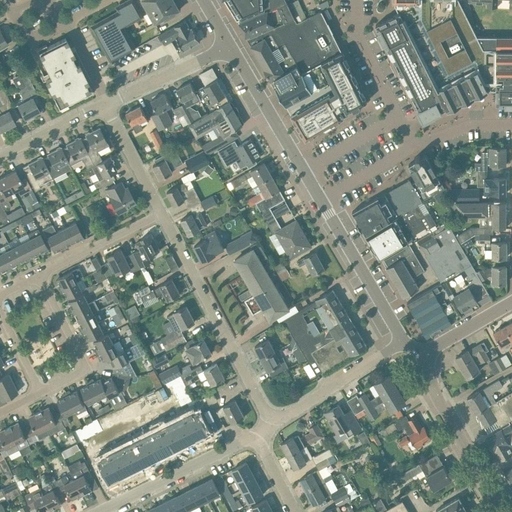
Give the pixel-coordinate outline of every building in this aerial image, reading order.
[(179,10),(173,0),(129,0),(117,7),(120,11),(92,26),(112,61),(130,51),(118,28),(148,11),(155,23),(179,10)] [(265,11),(273,8),(277,6),(283,3),(282,0),(273,0),(272,0),(271,0),(224,0),(237,20),(238,20),(239,22),(243,20),(265,11)] [(327,22),(322,11),(297,22),(295,19),(288,4),(286,0),(283,0),(285,2),(283,3),(277,6),(273,8),(265,11),(243,20),(239,22),(245,35),(246,38),(246,39),(247,39),(250,45),(264,68),(263,68),(270,80),(271,80),(275,86),(274,86),(278,92),(282,91),(286,100),(284,102),(305,139),(344,117),(342,114),(367,101),(332,32),(333,32),(332,30),(331,31),(328,24),(329,24),(328,22),(327,22)] [(305,15),(298,0),(295,0),(288,4),(295,19),(305,15)] [(323,10),(329,7),(328,0),(320,3),(321,6),(323,10)] [(392,0),(392,2),(395,2),(395,5),(399,13),(376,25),(388,50),(389,50),(418,109),(423,120),(442,111),(442,110),(446,108),(448,111),(488,91),(488,90),(496,90),(496,104),(511,104),(511,36),(477,36),(459,0),(392,0)] [(190,29),(185,20),(159,35),(164,45),(171,41),(171,40),(176,37),(183,50),(200,41),(192,28),(190,29)] [(44,77),(57,104),(57,105),(59,110),(69,105),(67,103),(83,95),(84,97),(93,92),(91,87),(90,88),(65,38),(38,51),(49,74),(44,77)] [(17,104),(20,109),(24,118),(39,111),(30,94),(35,91),(25,71),(19,75),(24,86),(18,89),(24,101),(17,104)] [(216,79),(198,90),(199,90),(207,103),(204,105),(206,109),(201,111),(204,115),(229,101),(225,95),(216,79)] [(183,100),(185,103),(187,107),(201,100),(197,93),(196,94),(190,82),(177,89),(182,101),(183,100)] [(166,93),(151,100),(155,109),(158,113),(152,116),(160,131),(173,124),(166,110),(173,106),(170,102),(166,93)] [(234,129),(242,125),(242,123),(243,122),(241,119),(239,119),(239,118),(240,117),(238,113),(236,113),(238,111),(236,108),(233,108),(234,106),(232,103),(230,103),(229,101),(204,115),(194,121),(189,124),(196,137),(212,128),(217,137),(202,145),(207,154),(238,136),(234,129)] [(185,103),(179,106),(184,115),(188,124),(189,124),(194,121),(187,107),(185,103)] [(0,130),(14,123),(10,114),(8,111),(4,104),(0,106),(0,130)] [(147,119),(145,115),(140,106),(126,113),(136,133),(142,129),(139,123),(147,119)] [(179,106),(174,109),(178,117),(183,115),(184,115),(179,106)] [(86,137),(81,139),(80,140),(94,165),(102,161),(97,151),(108,145),(99,127),(85,135),(86,137)] [(165,146),(156,129),(149,132),(158,149),(165,146)] [(68,163),(68,162),(80,156),(87,169),(91,167),(91,166),(94,165),(80,140),(81,139),(80,137),(66,144),(67,146),(62,149),(61,149),(68,163)] [(235,140),(217,150),(221,157),(222,156),(227,165),(236,160),(240,168),(247,164),(249,167),(257,162),(256,159),(260,156),(259,153),(256,149),(257,149),(256,148),(255,148),(255,147),(255,146),(254,146),(250,139),(238,146),(235,140)] [(172,156),(165,160),(165,159),(153,165),(160,179),(172,172),(171,170),(183,162),(179,153),(183,151),(180,145),(169,151),(172,156)] [(43,159),(52,179),(72,169),(68,162),(68,163),(61,149),(62,149),(61,147),(47,154),(48,156),(43,159)] [(488,163),(491,163),(491,165),(505,164),(505,147),(490,147),(490,148),(487,148),(487,151),(481,152),(481,162),(475,162),(475,171),(488,171),(488,163)] [(204,151),(185,161),(191,172),(209,162),(204,151)] [(410,165),(420,182),(429,197),(446,187),(427,154),(422,157),(420,155),(415,158),(417,161),(410,165)] [(43,159),(42,157),(28,164),(29,166),(24,168),(23,166),(22,167),(35,192),(41,189),(39,185),(52,179),(43,159)] [(93,183),(96,189),(106,184),(115,179),(112,173),(117,170),(110,157),(102,161),(94,165),(91,166),(91,167),(98,180),(93,183)] [(252,187),(258,184),(272,176),(264,162),(255,167),(250,170),(237,178),(240,182),(241,182),(248,178),(252,187)] [(210,175),(214,169),(208,164),(204,170),(210,175)] [(15,170),(5,175),(13,191),(17,189),(20,195),(27,191),(31,189),(30,186),(25,177),(20,180),(15,170)] [(167,192),(173,205),(183,200),(187,207),(193,204),(194,205),(201,202),(213,195),(201,201),(191,180),(197,177),(193,171),(182,177),(185,183),(167,192)] [(0,189),(0,190),(0,202),(1,204),(2,207),(3,209),(4,209),(11,206),(8,201),(13,198),(10,193),(13,191),(5,175),(0,177),(0,189)] [(279,190),(272,176),(258,184),(262,191),(247,200),(250,206),(256,203),(279,190)] [(493,194),(496,194),(506,194),(506,178),(493,178),(485,178),(485,193),(493,193),(493,194)] [(366,235),(384,225),(383,224),(390,221),(417,204),(422,201),(420,197),(417,192),(415,188),(412,183),(410,179),(352,211),(357,220),(356,220),(362,230),(363,230),(366,235)] [(83,182),(80,184),(85,195),(92,191),(90,188),(87,190),(83,182)] [(108,197),(113,205),(117,214),(127,209),(126,207),(135,202),(127,187),(124,188),(121,182),(112,186),(105,190),(109,197),(108,197)] [(436,194),(432,196),(431,196),(434,201),(437,199),(440,203),(448,199),(451,197),(448,191),(446,188),(437,193),(436,194)] [(447,189),(454,201),(479,201),(479,188),(459,188),(459,189),(447,189)] [(29,194),(21,198),(28,211),(39,205),(31,189),(27,191),(29,194)] [(263,216),(272,211),(270,207),(285,199),(279,190),(256,203),(263,216)] [(75,193),(64,199),(66,204),(78,198),(75,193)] [(213,195),(201,202),(205,208),(217,202),(213,195)] [(493,228),(496,228),(506,228),(506,202),(496,202),(479,202),(455,202),(463,215),(487,215),(487,228),(493,228)] [(0,217),(3,224),(9,221),(6,215),(4,209),(3,209),(2,207),(1,204),(0,204),(0,217)] [(390,221),(399,236),(401,234),(406,242),(407,243),(407,244),(413,240),(410,236),(425,228),(426,229),(436,224),(429,212),(424,215),(417,204),(390,221)] [(12,212),(6,215),(9,221),(15,218),(24,213),(21,207),(12,212)] [(231,207),(229,214),(236,215),(238,208),(231,207)] [(29,213),(32,217),(41,213),(39,208),(29,213)] [(181,220),(189,234),(207,225),(199,211),(192,214),(181,220)] [(272,211),(263,216),(273,234),(275,232),(290,258),(311,246),(296,219),(282,228),(272,211)] [(32,217),(29,213),(20,218),(22,224),(27,221),(26,220),(32,217)] [(221,218),(211,223),(213,227),(223,222),(221,218)] [(406,242),(401,234),(399,236),(390,221),(383,224),(384,225),(366,235),(370,243),(374,251),(375,250),(379,258),(384,256),(403,244),(402,243),(405,241),(406,243),(407,243),(406,242)] [(76,223),(66,227),(73,242),(79,239),(80,240),(82,241),(84,240),(80,232),(76,223)] [(448,223),(417,240),(441,283),(442,282),(449,294),(457,310),(461,308),(465,314),(473,310),(474,310),(480,307),(479,306),(491,299),(448,223)] [(62,251),(65,250),(56,232),(52,224),(42,229),(53,252),(59,249),(60,250),(62,251)] [(56,232),(65,250),(67,248),(68,246),(67,245),(73,242),(66,227),(56,232)] [(470,237),(475,234),(471,227),(456,236),(460,243),(470,237)] [(30,238),(37,253),(43,250),(44,251),(46,252),(49,251),(40,233),(35,236),(33,231),(28,234),(30,238)] [(216,235),(214,231),(205,236),(207,239),(194,246),(202,261),(215,254),(215,253),(224,249),(217,235),(216,235)] [(133,252),(133,253),(140,268),(141,267),(151,261),(148,256),(160,249),(151,233),(141,238),(142,240),(138,242),(141,248),(133,252)] [(490,234),(485,234),(479,234),(479,242),(485,242),(485,249),(493,249),(493,258),(506,258),(506,242),(493,242),(490,242),(490,234)] [(230,253),(246,245),(251,243),(248,237),(244,239),(242,236),(226,245),(230,253)] [(474,243),(470,237),(460,243),(463,249),(474,243)] [(30,238),(20,243),(29,261),(32,260),(32,258),(31,256),(37,253),(30,238)] [(261,261),(267,257),(259,242),(251,246),(253,249),(235,259),(255,294),(245,300),(253,314),(263,308),(270,319),(289,308),(261,261)] [(20,243),(11,248),(18,263),(24,260),(25,261),(27,262),(29,261),(20,243)] [(3,246),(6,251),(1,253),(10,271),(12,270),(13,267),(12,266),(18,263),(11,248),(8,244),(3,246)] [(409,245),(384,260),(388,266),(386,267),(404,297),(419,287),(413,277),(425,270),(409,245)] [(107,256),(112,265),(117,275),(124,271),(124,272),(131,269),(132,272),(140,268),(133,253),(125,257),(121,248),(114,252),(114,253),(107,256)] [(8,272),(10,271),(1,253),(0,251),(0,271),(5,269),(6,271),(8,272)] [(313,274),(324,268),(315,252),(297,261),(300,266),(307,262),(313,274)] [(91,260),(96,269),(97,271),(93,273),(98,282),(107,278),(101,266),(96,257),(91,260)] [(279,274),(285,270),(282,265),(276,269),(279,274)] [(493,283),(506,283),(506,266),(493,266),(493,267),(475,270),(481,280),(489,276),(493,276),(493,283)] [(78,268),(72,271),(57,278),(61,285),(59,286),(58,288),(59,290),(77,281),(83,278),(78,268)] [(148,285),(132,293),(138,304),(153,298),(164,292),(168,299),(180,293),(172,279),(160,285),(160,286),(153,289),(153,290),(151,291),(148,285)] [(77,281),(59,290),(60,292),(63,293),(64,292),(67,298),(82,291),(77,281)] [(426,334),(427,336),(428,336),(465,314),(461,308),(457,310),(449,294),(442,282),(441,283),(407,302),(426,334)] [(249,288),(238,295),(242,300),(252,294),(249,288)] [(349,316),(333,290),(332,290),(332,291),(283,320),(291,334),(295,340),(300,347),(316,375),(366,345),(350,320),(348,321),(346,318),(349,316)] [(71,312),(88,303),(83,293),(69,301),(72,307),(70,308),(69,310),(71,312)] [(76,314),(79,320),(93,313),(88,303),(71,312),(72,315),(74,315),(76,314)] [(127,309),(131,317),(140,313),(135,304),(127,309)] [(160,338),(167,351),(186,340),(180,328),(182,327),(194,321),(186,306),(174,312),(174,313),(167,316),(170,322),(171,322),(175,331),(160,338)] [(121,311),(117,313),(120,319),(118,320),(120,324),(122,323),(126,321),(121,311)] [(79,329),(80,332),(98,323),(93,313),(79,320),(82,326),(80,327),(79,329)] [(135,316),(130,319),(133,325),(141,321),(139,317),(135,316)] [(89,340),(97,335),(103,333),(98,323),(80,332),(82,334),(84,334),(85,334),(89,340)] [(502,347),(511,340),(511,337),(505,325),(493,332),(498,341),(502,347)] [(95,352),(113,343),(108,333),(102,336),(93,341),(97,347),(95,348),(94,350),(95,352)] [(291,334),(285,337),(290,343),(295,340),(291,334)] [(194,345),(187,349),(194,362),(211,353),(204,339),(194,345)] [(269,339),(255,346),(255,347),(261,358),(275,351),(269,339)] [(295,340),(290,343),(294,350),(300,347),(295,340)] [(467,377),(476,372),(480,370),(476,365),(488,358),(485,352),(489,350),(484,342),(468,350),(456,357),(467,377)] [(113,343),(95,352),(97,355),(99,355),(100,354),(103,361),(107,359),(118,353),(113,343)] [(116,367),(129,360),(124,350),(118,353),(107,359),(108,361),(110,362),(111,361),(115,367),(116,367)] [(281,363),(275,351),(261,358),(267,369),(267,370),(277,365),(280,372),(287,368),(284,361),(281,363)] [(166,353),(152,360),(156,367),(169,360),(166,353)] [(498,368),(492,371),(495,375),(500,372),(500,371),(505,368),(500,358),(499,357),(493,361),(498,368)] [(181,375),(186,386),(200,379),(201,380),(208,377),(212,385),(224,378),(216,363),(203,370),(200,365),(181,375)] [(159,373),(164,383),(180,375),(181,375),(182,374),(177,364),(159,373)] [(126,375),(128,370),(116,367),(115,367),(115,368),(113,372),(126,375)] [(154,369),(148,372),(151,378),(157,375),(154,369)] [(103,378),(101,379),(108,393),(110,397),(127,388),(130,376),(126,375),(113,372),(112,377),(106,380),(105,379),(103,378)] [(0,388),(13,382),(8,373),(0,376),(0,388)] [(347,400),(352,409),(355,414),(364,408),(397,389),(389,375),(375,383),(381,394),(369,401),(365,394),(358,397),(357,394),(347,400)] [(180,376),(165,384),(167,389),(172,386),(173,389),(172,389),(177,399),(178,399),(180,401),(179,402),(181,406),(188,403),(190,407),(195,404),(180,376)] [(89,380),(98,399),(108,393),(101,379),(100,378),(94,382),(93,380),(91,379),(89,380)] [(159,379),(153,382),(156,388),(162,385),(159,379)] [(479,390),(476,392),(467,398),(476,413),(488,406),(496,401),(492,394),(494,393),(493,391),(503,386),(499,379),(486,387),(479,391),(479,390)] [(81,388),(85,397),(89,404),(98,399),(89,380),(87,381),(86,384),(87,385),(81,388)] [(0,405),(7,402),(5,398),(17,392),(13,382),(0,388),(0,405)] [(397,389),(364,408),(371,419),(378,415),(377,413),(385,408),(384,406),(388,404),(391,410),(405,402),(403,399),(404,396),(402,391),(402,390),(398,390),(397,389)] [(66,392),(75,410),(85,405),(77,390),(71,393),(70,392),(68,391),(66,392)] [(488,406),(476,413),(484,427),(496,420),(500,427),(511,419),(511,391),(496,401),(488,406)] [(63,412),(58,414),(65,427),(71,424),(66,415),(75,410),(66,392),(63,393),(63,395),(63,397),(57,400),(63,412)] [(244,417),(235,400),(216,410),(220,416),(227,412),(232,423),(244,417)] [(325,413),(330,421),(337,433),(344,429),(348,437),(361,429),(355,419),(350,410),(349,411),(351,415),(346,418),(339,405),(337,406),(338,407),(334,409),(333,408),(325,413)] [(48,407),(38,412),(49,434),(47,428),(56,423),(60,430),(65,427),(58,414),(53,417),(48,407)] [(198,411),(99,463),(109,484),(117,480),(115,477),(119,475),(121,478),(128,474),(126,471),(136,466),(138,469),(144,466),(144,465),(151,461),(151,462),(158,458),(156,455),(166,450),(168,453),(181,446),(179,443),(189,438),(190,441),(194,440),(197,438),(196,434),(200,432),(202,436),(209,432),(198,411)] [(28,430),(34,442),(49,434),(38,412),(28,417),(33,427),(28,430)] [(405,415),(394,422),(398,429),(398,430),(404,426),(408,434),(398,440),(402,445),(412,439),(417,448),(425,443),(424,441),(431,438),(424,426),(422,427),(415,416),(408,420),(405,415)] [(87,424),(72,432),(78,443),(83,441),(82,440),(85,439),(85,440),(95,435),(95,434),(97,432),(97,433),(102,431),(96,419),(93,421),(87,424)] [(7,428),(18,450),(34,442),(28,430),(23,432),(18,422),(7,428)] [(394,422),(385,427),(388,433),(389,435),(398,429),(394,422)] [(306,435),(310,443),(323,436),(317,424),(309,429),(311,432),(306,435)] [(494,435),(486,440),(493,452),(494,452),(499,461),(511,453),(511,448),(509,443),(511,441),(511,427),(510,424),(493,433),(494,435)] [(0,443),(0,449),(2,454),(4,457),(18,450),(7,428),(0,431),(0,436),(3,442),(0,443)] [(363,432),(357,435),(363,445),(369,442),(363,432)] [(376,432),(369,435),(375,446),(381,443),(376,432)] [(293,437),(281,443),(287,456),(305,446),(298,435),(293,437)] [(305,446),(287,456),(294,468),(311,459),(309,455),(310,454),(306,446),(305,446)] [(315,456),(312,457),(313,458),(315,463),(334,453),(331,447),(315,456)] [(334,453),(315,463),(318,469),(319,470),(319,469),(336,461),(338,459),(334,453)] [(370,454),(367,454),(365,457),(366,460),(368,462),(372,462),(372,461),(374,463),(379,460),(376,454),(373,455),(370,454)] [(419,464),(402,473),(405,477),(405,478),(406,479),(417,473),(419,478),(425,475),(428,480),(433,488),(451,478),(437,454),(428,459),(419,464)] [(0,465),(4,473),(10,470),(4,458),(0,460),(0,465)] [(246,462),(234,468),(232,470),(237,480),(252,473),(246,462)] [(511,483),(511,481),(511,464),(503,469),(511,483)] [(71,473),(74,479),(82,494),(92,490),(87,480),(92,477),(86,465),(71,473)] [(308,474),(300,479),(306,491),(326,481),(329,479),(331,478),(333,477),(330,473),(323,477),(321,473),(319,475),(317,470),(312,473),(312,472),(308,474)] [(401,471),(394,475),(397,481),(405,477),(402,473),(401,471)] [(252,473),(237,480),(243,491),(257,483),(252,473)] [(66,475),(56,480),(62,492),(67,490),(72,499),(82,494),(74,479),(69,481),(66,475)] [(221,476),(216,478),(221,489),(226,486),(221,476)] [(326,481),(306,491),(313,504),(331,494),(331,492),(337,489),(331,478),(329,479),(326,481)] [(21,479),(17,481),(21,490),(25,488),(21,479)] [(201,484),(209,498),(211,502),(221,497),(212,479),(201,484)] [(56,480),(41,488),(51,510),(61,505),(56,495),(62,492),(56,480)] [(2,489),(5,494),(19,488),(16,482),(2,489)] [(257,483),(243,491),(249,502),(263,494),(257,483)] [(337,489),(331,492),(331,494),(335,499),(353,490),(349,483),(337,489)] [(191,489),(200,508),(201,508),(198,503),(209,498),(201,484),(191,489)] [(227,499),(240,492),(239,490),(231,495),(226,486),(221,489),(227,499)] [(7,499),(21,492),(19,488),(5,494),(7,499)] [(37,505),(40,511),(46,511),(51,510),(41,488),(36,490),(25,495),(27,498),(31,507),(37,505)] [(188,511),(193,511),(200,508),(191,489),(180,495),(188,511)] [(353,490),(335,499),(338,505),(338,506),(358,495),(354,489),(353,490)] [(233,510),(238,508),(232,497),(240,492),(227,499),(233,510)] [(169,500),(175,511),(188,511),(180,495),(169,500)] [(371,502),(368,497),(360,501),(364,506),(371,502)] [(409,511),(402,500),(387,509),(380,497),(373,502),(378,511),(409,511)] [(458,511),(465,508),(459,497),(436,510),(436,511),(458,511)] [(253,506),(255,511),(267,511),(271,510),(266,499),(257,504),(253,506)] [(175,511),(169,500),(159,505),(161,511),(175,511)] [(0,511),(12,511),(27,505),(27,504),(13,511),(11,505),(4,508),(1,502),(0,502),(0,511)]
